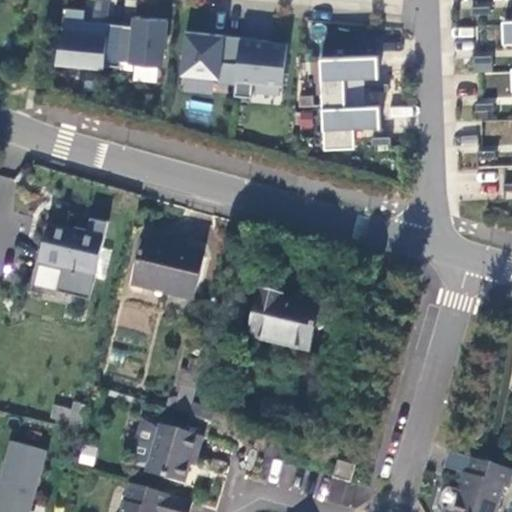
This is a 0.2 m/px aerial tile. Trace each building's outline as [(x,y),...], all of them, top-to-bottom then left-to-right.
[(92,0),(91,19),(107,20),(108,0),(92,0)] [(494,9),(481,9),(481,17),(494,17),(494,9)] [(71,10),(60,63),(108,68),(108,66),(112,25),(87,22),(88,12),(71,10)] [(108,66),(124,67),(125,62),(166,66),(171,20),(139,17),(138,27),(138,31),(128,30),(128,26),(112,25),(108,66)] [(244,37),(190,32),(186,75),(223,78),(223,82),(239,84),(244,37)] [(257,83),(287,86),(291,45),(261,42),(261,40),(244,37),(239,84),(238,96),(256,98),(257,83)] [(383,78),(382,56),(325,58),(329,150),(359,149),(358,127),(383,126),(383,128),(385,128),(384,106),(350,107),(349,78),(381,76),(381,78),(383,78)] [(496,58),(483,59),(483,67),(496,66),(496,58)] [(388,84),(374,84),(375,92),(388,92),(388,84)] [(498,106),(485,106),(485,114),(498,114),(498,106)] [(390,137),(376,138),(377,145),(390,145),(390,137)] [(500,153),(487,153),(487,161),(500,161),(500,153)] [(75,232),(49,226),(39,265),(62,271),(57,294),(89,301),(107,225),(90,221),(87,235),(85,235),(84,236),(75,234),(75,232)] [(204,255),(146,240),(134,285),(192,299),(204,255)] [(250,335),(311,350),(320,308),(284,299),(284,294),(261,288),(250,335)] [(193,404),(199,376),(185,372),(174,410),(191,414),(193,404)] [(24,379),(22,387),(33,390),(36,382),(24,379)] [(205,406),(193,404),(191,414),(213,421),(217,404),(208,400),(205,406)] [(135,464),(152,469),(151,474),(189,484),(197,457),(202,458),(207,437),(147,421),(135,464)] [(1,480),(0,482),(0,511),(30,511),(47,452),(11,442),(5,462),(12,464),(7,482),(1,480)] [(82,445),(79,462),(93,465),(96,448),(82,445)] [(511,480),(511,467),(472,456),(467,471),(459,469),(454,486),(450,484),(443,488),(438,503),(442,511),(447,511),(495,511),(504,483),(511,485),(511,480)] [(352,480),(357,464),(339,460),(335,476),(352,480)] [(12,464),(5,462),(1,480),(7,482),(12,464)] [(192,511),(194,502),(133,485),(125,511),(192,511)]
